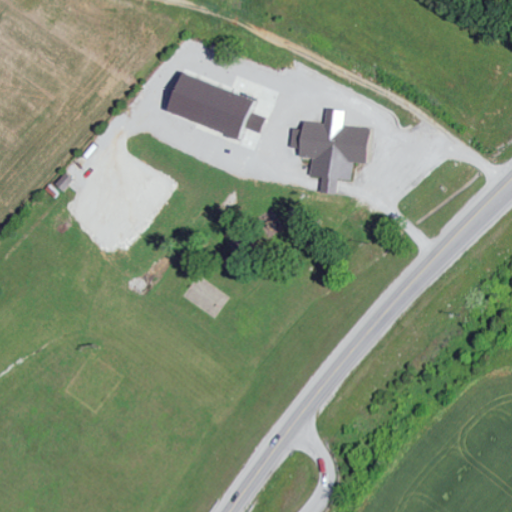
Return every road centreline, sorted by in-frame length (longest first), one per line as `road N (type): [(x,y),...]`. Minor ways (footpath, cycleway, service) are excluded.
road 1 (secondary): [(511,185),(379,325),(233,511)]
road 2 (residential): [(501,196),(458,136),(201,36),(136,0)]
road 3 (residential): [(375,511),(405,462),(452,333),(511,262)]
